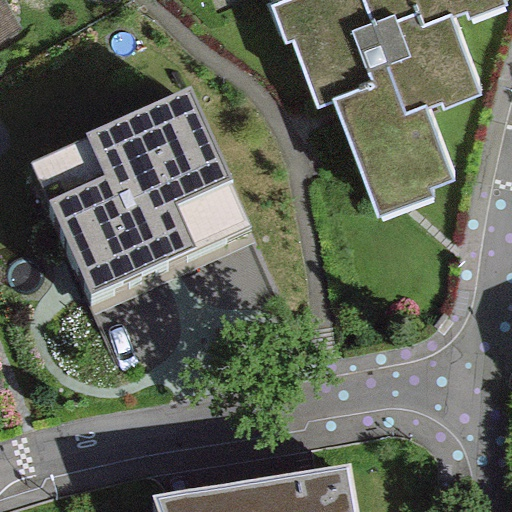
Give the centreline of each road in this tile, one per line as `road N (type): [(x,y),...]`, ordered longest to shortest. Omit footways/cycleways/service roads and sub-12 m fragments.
road 1 (residential): [(0,479),(270,405),(489,376)]
road 2 (residential): [(489,376),(490,511)]
